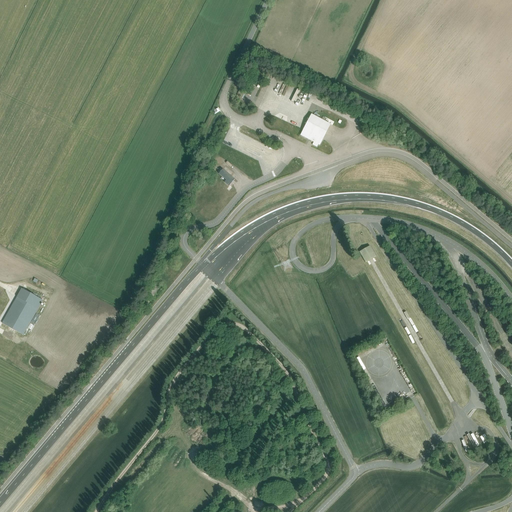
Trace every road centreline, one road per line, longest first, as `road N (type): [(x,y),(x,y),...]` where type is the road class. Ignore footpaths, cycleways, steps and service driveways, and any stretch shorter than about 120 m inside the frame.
road 1 (track): [(289,511),(318,484),(326,463),(292,378),(257,347),(231,358),(203,404),(180,418),(102,511)]
road 2 (track): [(385,0),(352,78),(511,200)]
road 3 (track): [(265,350),(238,324),(214,330),(175,377),(163,419),(94,511)]
road 4 (track): [(258,511),(202,472),(174,425),(184,379),(231,382),(229,402),(192,412)]
